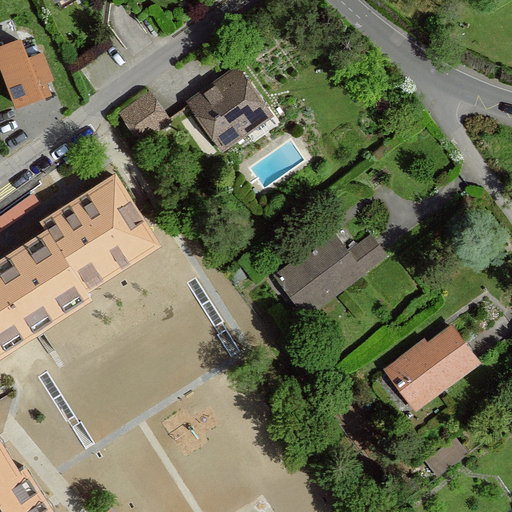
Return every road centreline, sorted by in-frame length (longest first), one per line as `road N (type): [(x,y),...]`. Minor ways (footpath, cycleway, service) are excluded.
road 1 (residential): [(0,180),(246,0)]
road 2 (residential): [(434,72),(450,127),(511,207)]
